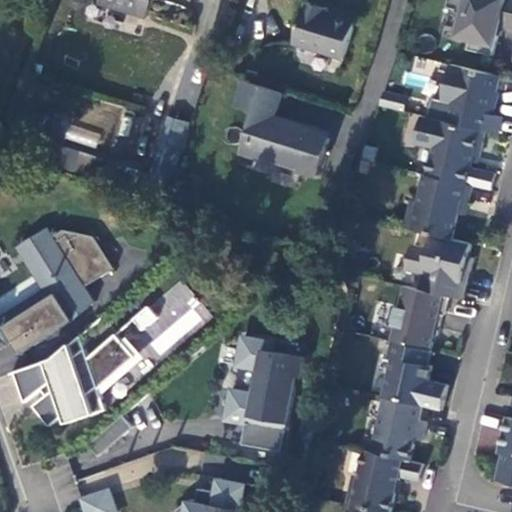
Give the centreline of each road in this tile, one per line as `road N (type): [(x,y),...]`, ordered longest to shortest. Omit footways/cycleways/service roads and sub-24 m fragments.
road 1 (residential): [(511,244),(451,488)]
road 2 (unknown): [(17,479),(163,434),(230,436)]
